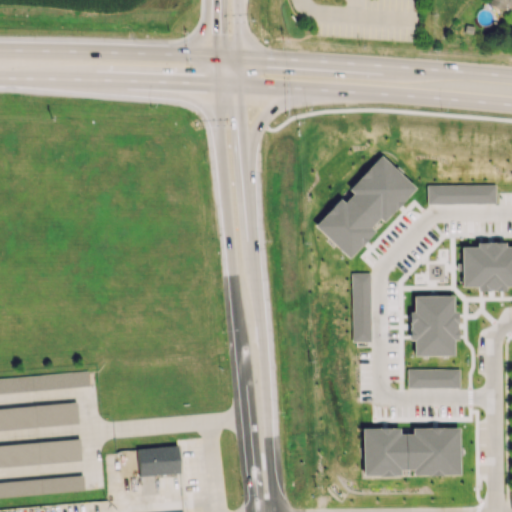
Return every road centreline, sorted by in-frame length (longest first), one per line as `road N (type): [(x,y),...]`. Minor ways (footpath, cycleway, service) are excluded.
road 1 (secondary): [(214,84),(262,511)]
road 2 (secondary): [(268,511),(238,85)]
road 3 (residential): [(492,396),(378,388),(378,269),(436,212),(511,210)]
road 4 (primary): [(511,77),(213,56)]
road 5 (primary): [(214,84),(511,105)]
road 6 (primary): [(0,79),(214,84)]
road 7 (primary): [(213,56),(0,51)]
road 8 (primary): [(246,201),(254,133),(275,106),(370,94)]
road 9 (residential): [(492,511),(491,348),(511,320)]
